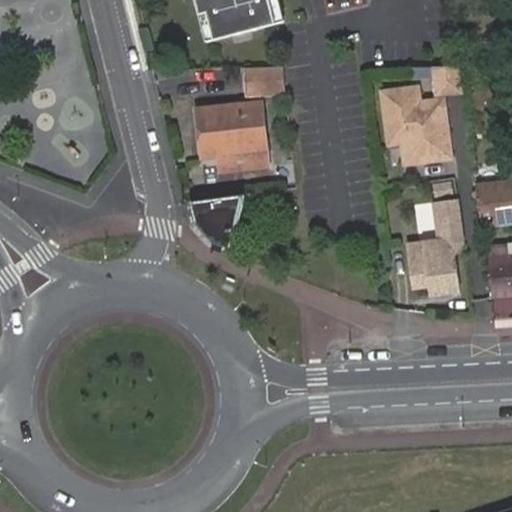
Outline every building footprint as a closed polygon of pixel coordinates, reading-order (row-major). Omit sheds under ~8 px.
[(194,0),(199,17),(206,15),(215,44),(275,29),(266,0),(194,0)] [(284,26),(276,0),(266,0),(275,29),(284,26)] [(207,47),(215,44),(206,15),(199,17),(207,47)] [(432,69),(436,98),(462,94),(458,69),(432,69)] [(248,94),(287,94),(285,70),(247,70),(248,94)] [(468,106),(493,106),(494,83),(469,83),(468,106)] [(417,91),(380,96),(388,149),(401,148),(407,147),(414,153),(416,164),(451,159),(443,102),(419,106),(417,91)] [(198,111),(203,157),(219,156),(221,171),(267,167),(261,104),(198,111)] [(401,148),(404,166),(416,164),(414,153),(407,147),(401,148)] [(509,183),(475,188),(480,229),(511,224),(511,166),(507,168),(509,183)] [(241,193),(185,202),(193,223),(206,240),(231,248),(241,193)] [(439,241),(410,246),(416,289),(431,288),(432,298),(460,296),(453,256),(463,247),(457,203),(433,205),(439,241)] [(417,234),(433,233),(431,203),(415,204),(417,234)] [(491,249),(495,301),(511,299),(511,260),(510,250),(504,250),(505,248),(491,249)] [(496,320),(511,319),(511,299),(495,301),(496,320)]
